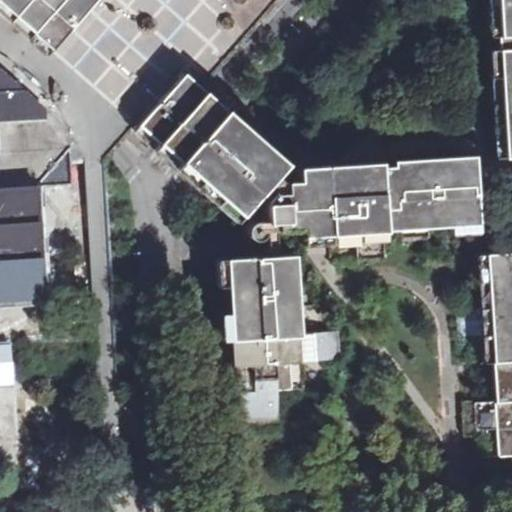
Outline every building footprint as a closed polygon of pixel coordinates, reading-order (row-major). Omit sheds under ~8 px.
[(0,0),(0,15),(45,55),(110,109),(133,128),(147,141),(195,86),(243,33),(270,0),(0,0)] [(511,0),(484,0),(495,157),(511,156),(511,0)] [(0,67),(0,334),(57,330),(50,223),(86,221),(69,128),(0,67)] [(261,230),(263,255),(214,258),(221,364),(211,365),(213,393),(232,392),(234,423),(278,420),(276,390),(303,388),(302,361),(328,359),(339,358),(337,331),(298,334),(296,307),(301,307),(299,279),(294,280),(293,253),(274,254),(272,230),(300,229),(301,243),(317,242),(333,240),(355,239),(357,260),(385,259),(383,237),(478,231),(474,168),(473,161),(312,171),(296,172),(296,180),(285,180),(276,181),(271,176),(275,172),(283,163),(243,129),(231,118),(213,103),(195,86),(180,73),(174,81),(133,128),(147,141),(167,157),(185,172),(195,182),(235,218),(261,187),(265,192),(255,203),(256,220),(252,220),(249,220),(247,221),(245,223),(244,224),(243,227),(243,231),(245,233),(247,235),(250,236),(253,236),(255,235),(258,233),(259,230),(261,230)] [(511,250),(479,253),(476,253),(479,307),(458,309),(460,336),(481,335),(483,362),(491,361),(492,366),(494,401),(475,402),(476,430),(496,428),(497,456),(511,455),(511,250)]
